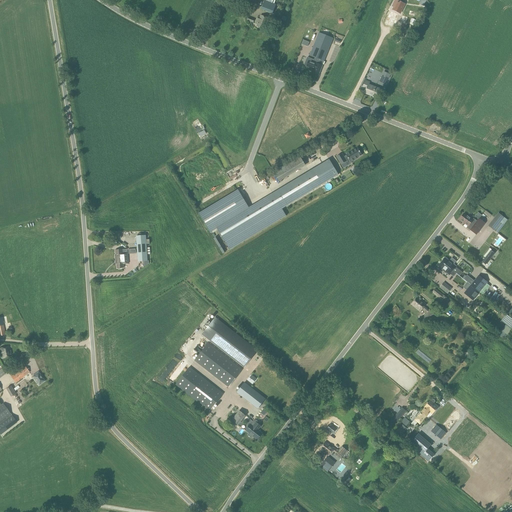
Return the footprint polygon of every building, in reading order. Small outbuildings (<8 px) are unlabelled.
[(395,5),(392,10),(400,13),(405,4),(402,3),(403,0),(402,0),(394,0),(393,4),(395,5)] [(276,5),(265,1),(261,10),(272,14),(276,5)] [(413,7),(407,19),(409,21),(407,26),(413,29),(422,11),(413,7)] [(265,29),(269,18),(261,15),(259,19),(257,19),(255,24),(257,24),(257,26),(265,29)] [(307,57),(305,65),(307,66),(306,66),(313,69),(312,73),(319,75),(322,66),(323,61),(324,61),(333,38),(318,33),(309,56),(315,58),(314,61),(313,60),(307,57)] [(331,47),(327,56),(325,62),(332,65),(334,59),(335,60),(339,50),(331,47)] [(380,81),(386,84),(391,74),(385,71),(380,81)] [(376,98),(380,89),(369,85),(369,82),(365,81),(363,88),(367,89),(365,93),(376,98)] [(202,118),(197,124),(211,137),(216,131),(202,118)] [(358,157),(362,155),(358,148),(350,152),(346,155),(344,157),(342,153),(336,157),(341,165),(347,161),(346,161),(349,159),(351,162),(358,158),(358,157)] [(282,209),(338,175),(329,160),(273,194),(282,209)] [(273,194),(216,227),(230,250),(286,216),(282,209),(273,194)] [(473,220),(464,213),(459,219),(468,226),(469,225),(472,228),(470,230),(476,234),(485,223),(484,224),(479,220),(479,219),(477,221),(473,219),(473,220)] [(504,217),(498,213),(488,226),(494,231),(494,230),(497,233),(507,220),(504,218),(504,217)] [(136,236),(138,262),(148,261),(145,236),(136,236)] [(497,237),(490,247),(496,251),(499,245),(497,244),(498,241),(502,243),(503,241),(497,237)] [(124,268),(123,264),(128,264),(127,250),(115,250),(116,256),(115,256),(115,261),(116,261),(116,265),(117,265),(117,269),(124,268)] [(491,251),(482,262),(485,265),(495,254),(491,251)] [(450,262),(445,258),(442,262),(456,273),(453,271),(456,267),(453,264),(453,263),(451,261),(450,262)] [(456,273),(442,262),(438,266),(443,270),(443,271),(446,273),(447,273),(449,275),(451,273),(454,276),(456,273)] [(466,286),(470,282),(460,274),(457,277),(466,286)] [(480,293),(487,283),(479,276),(471,286),(480,293)] [(451,289),(444,283),(440,287),(448,293),(451,289)] [(473,301),(480,293),(471,286),(464,294),(473,301)] [(448,299),(435,289),(433,292),(440,298),(439,300),(444,304),(448,299)] [(424,307),(426,304),(417,297),(412,305),(420,311),(423,308),(427,312),(423,318),(427,321),(434,313),(429,310),(424,307)] [(206,329),(202,335),(244,367),(258,350),(230,329),(215,317),(213,321),(212,320),(210,322),(208,320),(203,327),(206,329)] [(229,388),(243,369),(203,338),(194,350),(200,354),(194,361),(229,388)] [(11,356),(9,347),(0,348),(0,351),(1,358),(11,356)] [(15,383),(29,373),(25,366),(11,377),(15,383)] [(175,385),(210,412),(224,394),(190,367),(175,385)] [(32,377),(39,386),(45,381),(38,372),(32,377)] [(258,409),(266,399),(244,383),(237,392),(258,409)] [(11,397),(16,394),(11,386),(6,389),(11,397)] [(418,416),(414,420),(420,424),(430,412),(432,414),(438,407),(434,404),(434,403),(435,402),(434,401),(434,400),(433,399),(432,399),(431,400),(430,401),(424,407),(425,408),(420,413),(420,412),(417,415),(418,416)] [(0,407),(0,434),(16,422),(4,405),(0,407)] [(452,405),(438,421),(431,431),(441,440),(446,434),(463,414),(452,405)] [(398,413),(391,421),(395,424),(404,414),(400,410),(398,413)] [(231,420),(239,425),(246,416),(239,411),(231,420)] [(263,434),(258,430),(261,426),(260,426),(261,424),(258,422),(257,423),(254,421),(251,424),(250,424),(245,431),(258,440),(263,434)] [(326,429),(333,434),(336,429),(330,424),(326,429)] [(430,446),(418,435),(409,444),(429,461),(434,456),(427,450),(430,446)] [(334,449),(326,442),(320,449),(329,456),(333,451),(341,458),(347,451),(347,450),(349,448),(344,444),(342,446),(342,447),(338,450),(335,448),(334,449)] [(465,454),(460,454),(466,446),(468,448),(470,446),(461,446),(453,446),(450,451),(452,451),(452,452),(457,456),(459,456),(459,458),(461,460),(465,454)] [(497,446),(476,472),(478,474),(475,478),(479,481),(503,450),(497,446)] [(438,448),(433,452),(437,456),(442,452),(438,448)] [(452,459),(442,473),(443,474),(454,461),(452,459)] [(343,479),(341,481),(346,485),(351,480),(348,477),(344,480),(343,479)]
